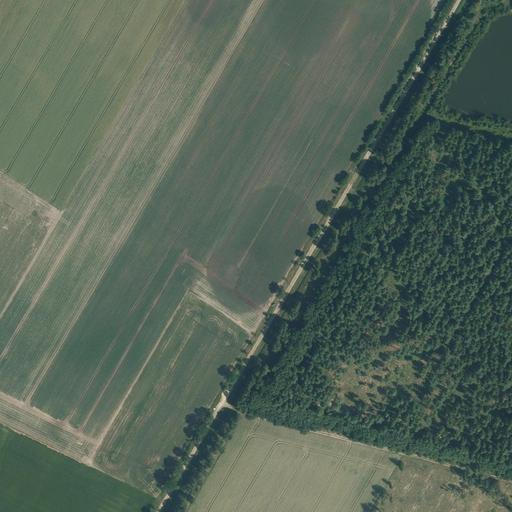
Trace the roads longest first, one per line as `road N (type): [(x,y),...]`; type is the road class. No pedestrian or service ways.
road 1 (track): [(151,511),(454,0)]
road 2 (track): [(217,400),(511,481)]
